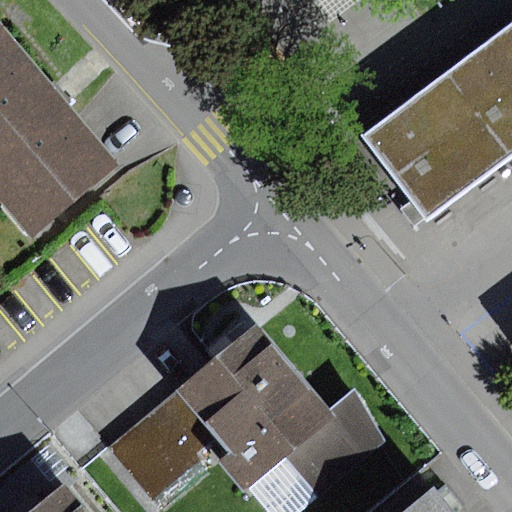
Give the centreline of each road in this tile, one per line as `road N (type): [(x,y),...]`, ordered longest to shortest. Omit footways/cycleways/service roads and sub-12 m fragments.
road 1 (residential): [(0,436),(283,211)]
road 2 (residential): [(283,211),(511,478)]
road 3 (residential): [(99,0),(283,211)]
